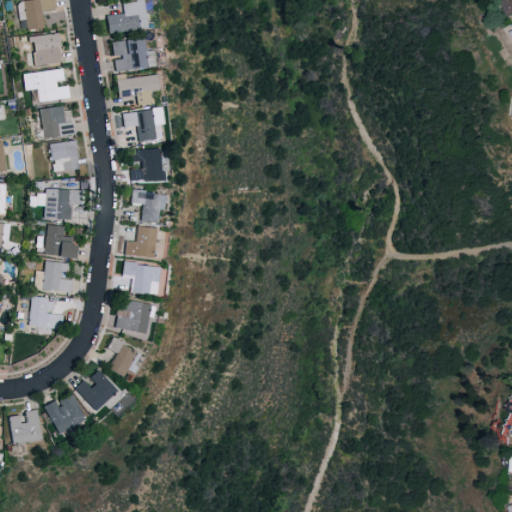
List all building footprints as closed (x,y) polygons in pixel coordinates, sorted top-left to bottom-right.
[(26,28),(43,27),(42,8),(54,8),(53,0),(16,0),(18,19),(25,19),(26,28)] [(144,27),(141,12),(147,11),(145,0),(131,0),(119,2),(120,12),(104,14),(106,33),(144,27)] [(511,0),(502,0),(509,18),(511,17),(511,0)] [(61,60),(56,32),(31,36),(34,52),(25,53),(27,65),(61,60)] [(109,41),(111,57),(112,71),(152,66),(149,49),(142,50),(140,36),(109,41)] [(68,97),(66,85),(56,86),(55,80),(63,79),(61,68),(22,72),(24,89),(36,88),(38,101),(68,97)] [(114,78),(115,96),(131,95),(132,104),(147,103),(146,90),(154,90),(152,74),(114,78)] [(72,134),(70,109),(62,110),(61,105),(39,107),(42,137),(72,134)] [(119,112),(121,126),(133,125),(135,140),(158,137),(156,124),(160,124),(157,106),(119,112)] [(57,170),(77,167),(73,139),(47,143),(49,160),(56,159),(57,170)] [(136,148),(138,167),(128,168),(129,181),(163,179),(163,171),(159,171),(157,147),(136,148)] [(80,204),(81,189),(44,187),(44,193),(35,193),(35,204),(43,205),(43,217),(69,218),(69,203),(80,204)] [(164,193),(130,189),(129,201),(141,203),(139,220),(155,222),(157,209),(162,209),(164,193)] [(8,224),(0,222),(0,241),(0,239),(6,240),(8,224)] [(72,257),(74,236),(62,235),(63,226),(46,224),(43,253),(72,257)] [(124,239),(122,253),(151,257),(155,228),(136,225),(133,241),(124,239)] [(68,263),(44,260),(40,287),(70,292),(72,276),(66,275),(68,263)] [(155,293),(157,264),(121,262),(120,277),(130,277),(129,292),(155,293)] [(30,296),(27,324),(59,328),(61,314),(51,313),(52,298),(30,296)] [(144,332),(147,315),(151,316),(153,304),(124,299),(121,313),(116,312),(114,327),(144,332)] [(122,376),(125,369),(131,371),(140,351),(111,339),(107,349),(114,352),(107,370),(122,376)] [(93,410),(115,389),(96,369),(85,379),(83,377),(72,388),(93,410)] [(83,418),(70,393),(56,400),(54,398),(42,405),(57,433),(83,418)] [(17,414),(6,415),(10,444),(39,440),(35,408),(23,410),(24,421),(18,422),(17,414)]
